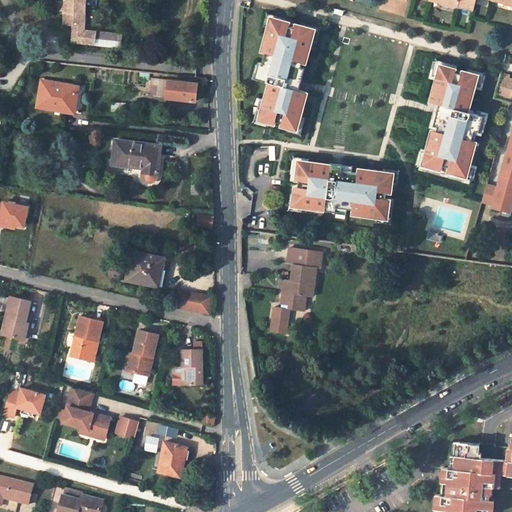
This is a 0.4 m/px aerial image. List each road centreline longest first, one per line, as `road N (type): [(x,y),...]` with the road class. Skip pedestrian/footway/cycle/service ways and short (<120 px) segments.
road 1 (unclassified): [(229,327),(225,0)]
road 2 (primary): [(254,507),(511,365)]
road 3 (residential): [(229,327),(0,272)]
road 4 (unclassified): [(231,366),(232,511)]
road 5 (unclassified): [(254,507),(231,366)]
